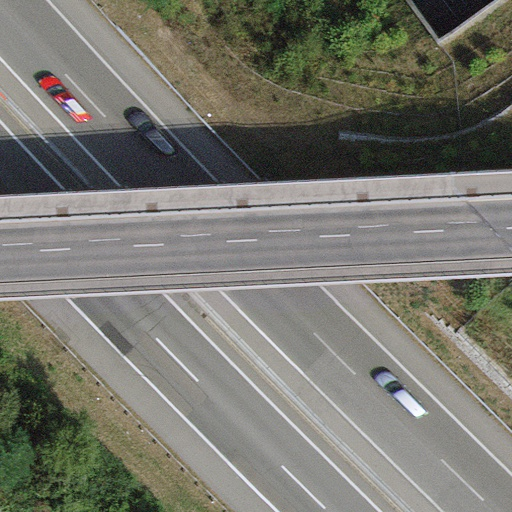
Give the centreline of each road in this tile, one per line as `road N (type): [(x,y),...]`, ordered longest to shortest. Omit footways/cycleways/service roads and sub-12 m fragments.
road 1 (motorway): [(496,511),(291,314),(0,2)]
road 2 (tertiary): [(511,229),(0,254)]
road 3 (motorway): [(0,182),(323,511)]
